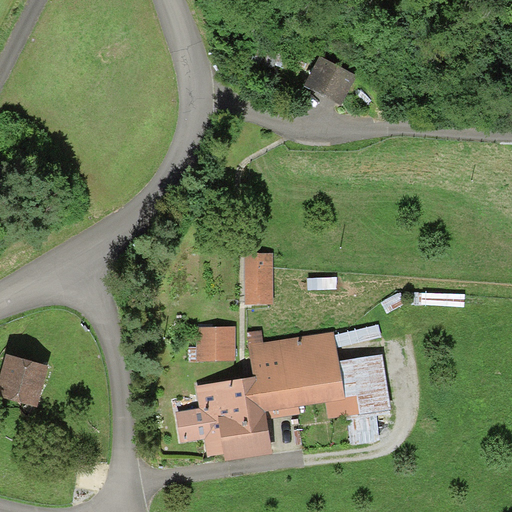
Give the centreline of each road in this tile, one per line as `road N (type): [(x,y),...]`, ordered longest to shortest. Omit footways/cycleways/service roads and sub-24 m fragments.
road 1 (residential): [(191,94),(309,128),(511,133)]
road 2 (unclassified): [(118,511),(124,480),(114,372),(68,257)]
road 3 (unclassified): [(191,94),(188,131),(159,187),(68,257)]
